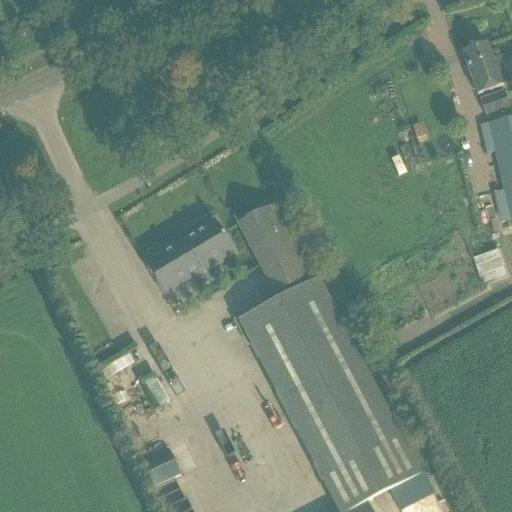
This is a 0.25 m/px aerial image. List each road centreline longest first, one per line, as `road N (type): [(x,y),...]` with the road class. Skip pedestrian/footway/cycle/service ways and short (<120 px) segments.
road 1 (tertiary): [(31,87),(264,0)]
road 2 (unclassified): [(80,212),(31,87)]
road 3 (unclassified): [(80,212),(196,146)]
